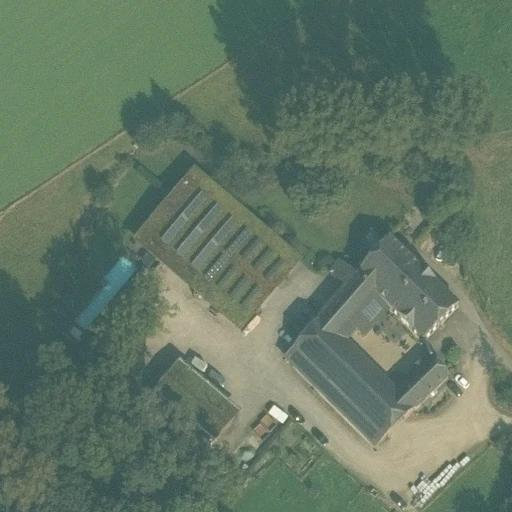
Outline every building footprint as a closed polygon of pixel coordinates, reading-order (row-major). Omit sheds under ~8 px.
[(301,265),(193,172),(131,246),(239,338),(301,265)] [(419,272),(388,242),(356,279),(375,298),(381,303),(423,344),(457,309),(433,286),(433,285),(419,271),(419,272)] [(96,320),(138,269),(123,256),(81,308),(96,320)] [(330,277),(338,284),(348,273),(340,265),(330,277)] [(356,279),(348,273),(338,284),(346,291),(356,279)] [(375,298),(356,279),(346,291),(290,356),(310,375),(338,341),(352,325),(369,305),(375,298)] [(375,298),(369,305),(374,310),(381,303),(375,298)] [(378,313),(374,310),(369,305),(352,325),(361,332),(378,313)] [(395,398),(338,341),(310,375),(380,445),(447,380),(430,363),(395,398)] [(177,370),(157,394),(213,442),(234,417),(177,370)]
